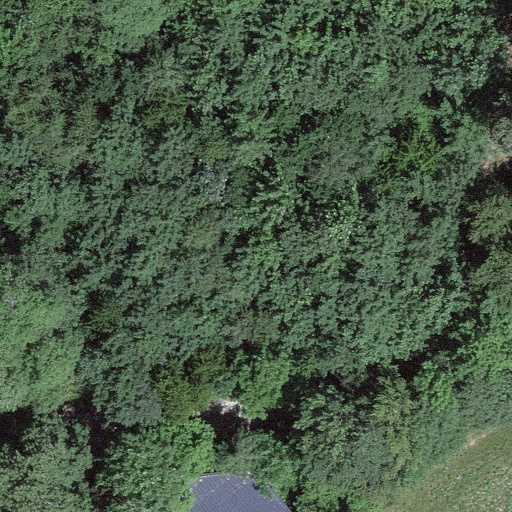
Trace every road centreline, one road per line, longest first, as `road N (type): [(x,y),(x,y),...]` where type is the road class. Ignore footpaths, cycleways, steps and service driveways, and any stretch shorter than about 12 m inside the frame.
road 1 (track): [(0,414),(97,428),(210,430),(328,400),(511,308)]
road 2 (track): [(457,338),(511,94)]
